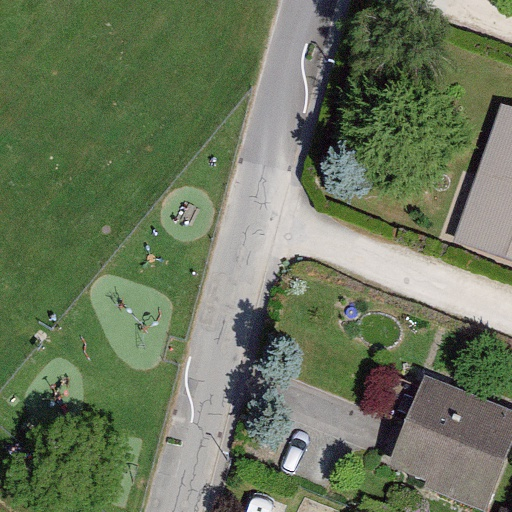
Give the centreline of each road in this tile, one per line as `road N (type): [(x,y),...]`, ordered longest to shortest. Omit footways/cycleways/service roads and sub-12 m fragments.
road 1 (residential): [(252,212),(172,511)]
road 2 (residential): [(252,212),(511,311)]
road 3 (residential): [(311,0),(252,212)]
